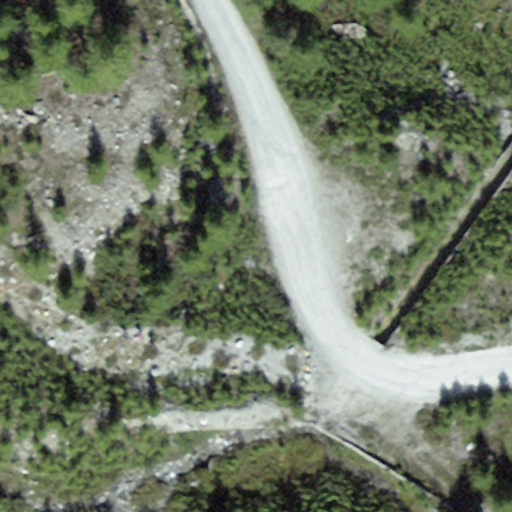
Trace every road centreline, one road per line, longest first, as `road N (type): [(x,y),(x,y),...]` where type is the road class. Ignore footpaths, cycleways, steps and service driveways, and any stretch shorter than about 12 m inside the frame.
road 1 (track): [(353,370),(299,304),(288,195),(245,79),(193,0)]
road 2 (track): [(511,360),(353,370)]
